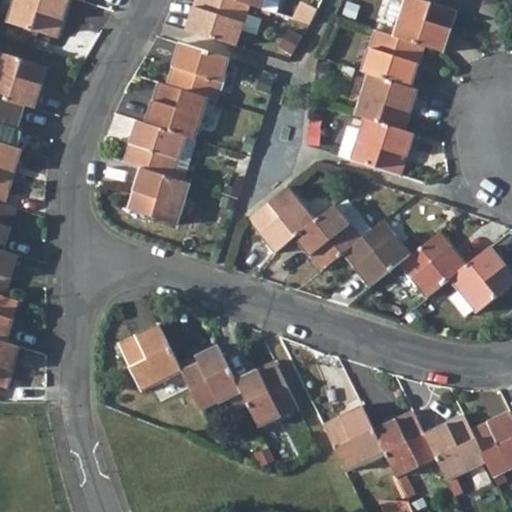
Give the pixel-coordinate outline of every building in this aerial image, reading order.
[(11,0),(3,24),(51,39),(63,0),(11,0)] [(195,0),(185,33),(235,49),(247,6),(226,0),(195,0)] [(226,0),(247,6),(260,11),(276,15),(279,0),(226,0)] [(413,0),(404,0),(393,38),(424,47),(444,52),(456,13),(413,0)] [(373,32),(360,75),(367,77),(412,90),(424,47),(393,38),(373,32)] [(181,46),(168,89),(209,101),(218,104),(230,62),(181,46)] [(0,55),(0,98),(22,105),(31,108),(43,69),(0,55)] [(367,77),(356,117),(368,121),(407,133),(419,92),(412,90),(367,77)] [(159,86),(146,127),(187,139),(197,142),(209,101),(168,89),(159,86)] [(0,145),(8,148),(22,105),(0,98),(0,145)] [(342,159),(355,164),(404,180),(417,136),(407,133),(368,121),(363,136),(350,132),(342,159)] [(137,124),(124,166),(142,171),(175,180),(187,139),(146,127),(137,124)] [(8,148),(0,145),(0,206),(0,207),(16,150),(8,148)] [(175,180),(142,171),(130,213),(179,226),(191,186),(175,180)] [(287,188),(248,220),(277,254),(296,238),(316,223),(287,188)] [(316,223),(296,238),(323,272),(344,255),(374,231),(346,197),(316,223)] [(0,206),(0,249),(12,210),(0,207),(0,206)] [(374,231),(344,255),(371,289),(400,266),(413,255),(384,222),(374,231)] [(413,255),(400,266),(428,299),(453,279),(470,266),(441,232),(413,255)] [(470,266),(453,279),(481,312),(511,286),(511,271),(492,247),(470,266)] [(0,297),(2,298),(15,256),(0,251),(0,297)] [(0,297),(0,343),(3,344),(15,302),(2,298),(0,297)] [(176,367),(156,327),(118,347),(140,392),(178,371),(176,367)] [(3,344),(0,343),(0,389),(5,391),(18,349),(3,344)] [(216,346),(176,367),(178,371),(200,415),(240,395),(234,382),(216,346)] [(274,362),(234,382),(240,395),(257,428),(297,408),(274,362)] [(362,405),(321,426),(345,472),(385,452),(374,431),(362,405)] [(414,412),(374,431),(385,452),(397,476),(436,457),(424,435),(414,412)] [(511,414),(511,412),(471,431),(486,461),(494,478),(498,486),(507,481),(503,473),(511,468),(511,414)] [(463,415),(424,435),(436,457),(447,481),(486,461),(471,431),(463,415)] [(414,511),(410,502),(379,502),(382,511),(414,511)]
